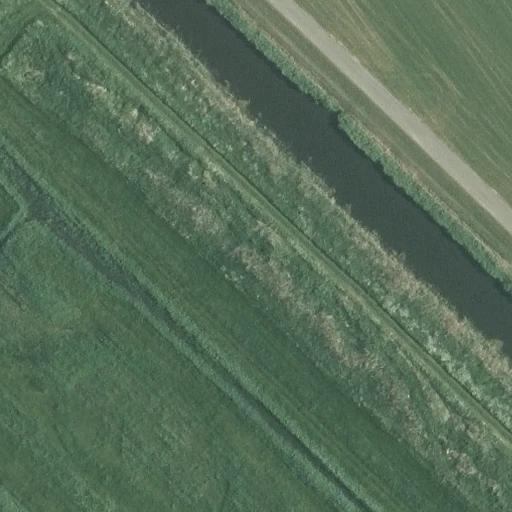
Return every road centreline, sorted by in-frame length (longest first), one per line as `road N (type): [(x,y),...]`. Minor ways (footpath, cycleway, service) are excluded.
road 1 (track): [(69,0),(511,426)]
road 2 (track): [(278,0),(511,224)]
